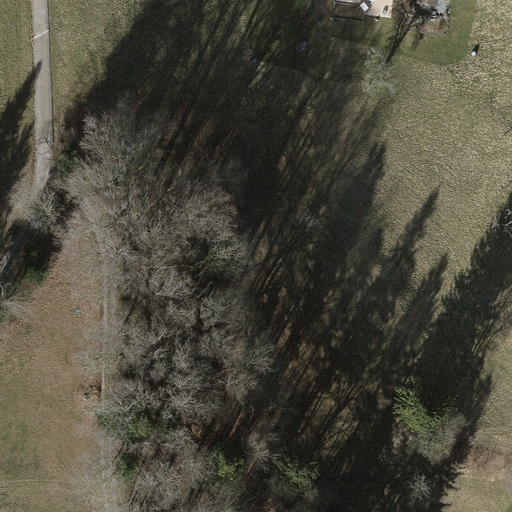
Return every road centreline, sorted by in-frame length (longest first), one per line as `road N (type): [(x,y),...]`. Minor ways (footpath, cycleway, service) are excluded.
road 1 (track): [(324,0),(306,79),(250,225),(250,323),(262,366),(290,412)]
road 2 (track): [(44,179),(91,214),(108,264),(99,437),(118,511)]
road 3 (track): [(0,273),(34,219),(44,179),(39,0)]
